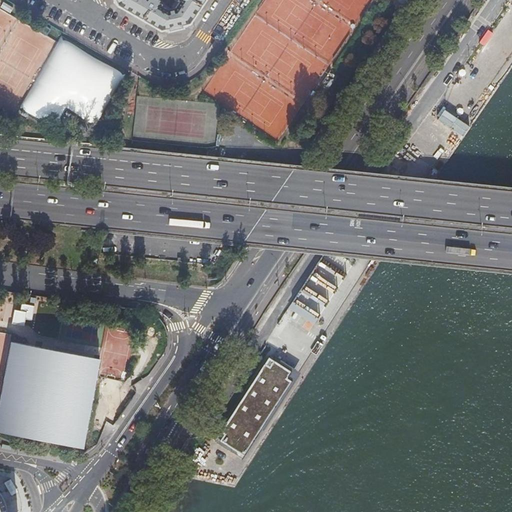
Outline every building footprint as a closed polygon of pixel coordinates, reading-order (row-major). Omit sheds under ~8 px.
[(166,29),(167,31),(184,28),(183,25),(190,24),(199,9),(205,0),(175,0),(176,0),(173,5),(168,6),(163,3),(164,2),(160,0),(113,0),(116,5),(139,18),(160,30),(166,29)] [(308,277),(290,309),(303,316),(302,318),(313,324),(340,275),(334,271),(330,277),(318,270),(313,280),(308,277)] [(0,321),(38,328),(39,321),(0,313),(0,321)] [(0,405),(0,430),(82,444),(95,364),(9,350),(0,405)] [(215,441),(242,458),(290,381),(285,378),(290,371),(268,357),(215,441)] [(0,511),(11,511),(12,511),(11,505),(10,500),(7,494),(4,490),(1,486),(0,484),(0,511)]
